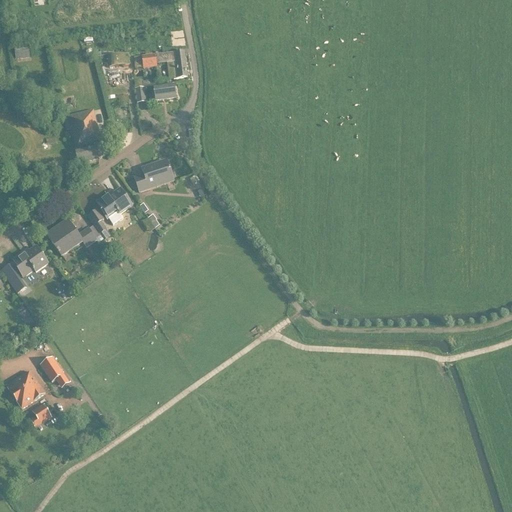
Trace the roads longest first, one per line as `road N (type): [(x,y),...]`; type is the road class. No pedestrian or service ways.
road 1 (track): [(511,341),(441,359),(300,347),(270,332),(61,479),(36,511)]
road 2 (residential): [(0,237),(177,119)]
road 3 (unclassified): [(177,119),(195,80),(182,0)]
